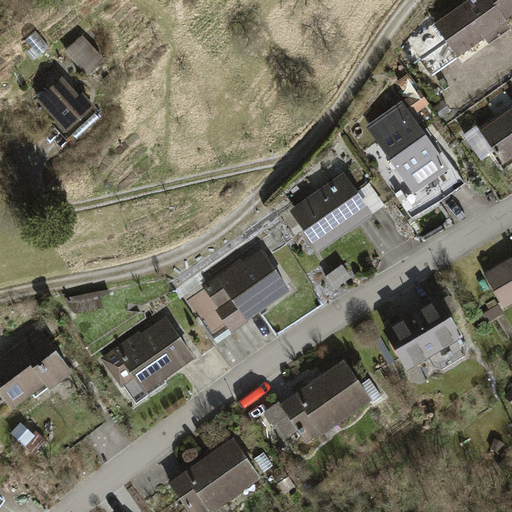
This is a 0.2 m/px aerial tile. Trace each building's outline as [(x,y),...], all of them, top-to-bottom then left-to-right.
[(505,20),(491,0),(472,0),(409,44),(430,74),(506,21),(505,20)] [(511,0),(491,0),(505,20),(511,14),(511,0)] [(84,44),(71,57),(95,79),(108,65),(84,44)] [(88,102),(70,83),(45,107),(78,142),(108,113),(93,97),(88,102)] [(450,168),(405,104),(369,129),(414,193),(450,168)] [(511,158),(511,110),(481,132),(504,164),(511,158)] [(369,211),(346,177),(296,211),(319,244),(369,211)] [(291,291),(261,249),(203,288),(219,311),(231,303),(245,323),(291,291)] [(511,265),(489,279),(511,315),(511,314),(511,265)] [(468,321),(455,299),(391,337),(414,376),(443,359),(449,369),(468,358),(463,348),(474,341),(463,324),(468,321)] [(195,360),(166,317),(102,361),(120,389),(134,379),(144,394),(195,360)] [(71,372),(40,330),(0,359),(0,393),(11,408),(45,383),(49,389),(71,372)] [(380,403),(353,363),(287,407),(305,434),(314,447),(380,403)] [(290,444),(305,434),(287,407),(272,417),(290,444)] [(225,511),(269,482),(240,440),(177,484),(196,511),(225,511)] [(289,473),(280,481),(293,497),(303,490),(289,473)]
